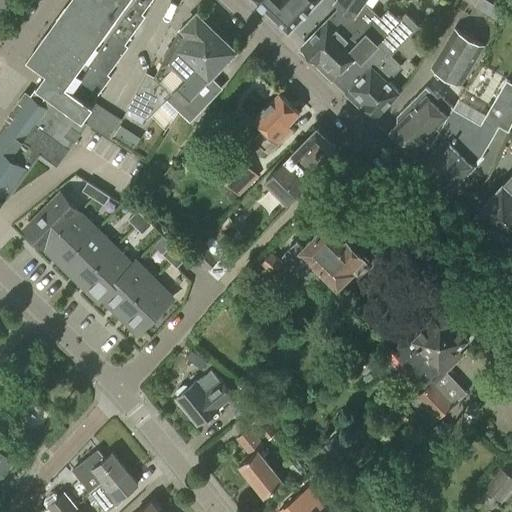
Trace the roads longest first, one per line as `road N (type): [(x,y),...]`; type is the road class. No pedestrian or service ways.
road 1 (residential): [(229,0),(511,284)]
road 2 (residential): [(122,394),(0,269)]
road 3 (residential): [(20,511),(46,471),(122,394)]
road 4 (residential): [(215,511),(122,394)]
